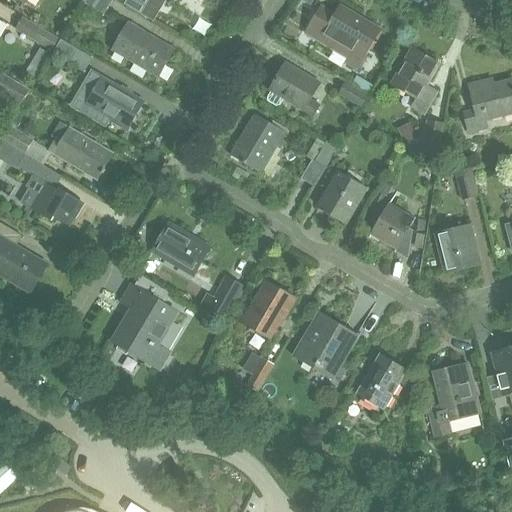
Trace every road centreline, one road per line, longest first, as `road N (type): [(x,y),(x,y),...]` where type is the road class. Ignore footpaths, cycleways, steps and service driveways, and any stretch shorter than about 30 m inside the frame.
road 1 (residential): [(511,286),(431,304),(412,299),(169,166)]
road 2 (residential): [(0,386),(128,455),(208,459),(239,472),(281,511)]
road 3 (residential): [(275,0),(169,166)]
road 4 (residential): [(169,166),(64,327)]
